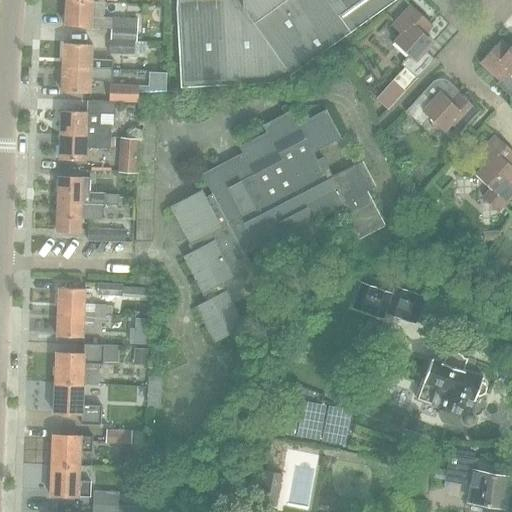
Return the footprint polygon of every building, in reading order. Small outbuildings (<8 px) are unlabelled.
[(103,16),(103,1),(75,0),(65,0),(64,26),(110,28),(110,39),(134,40),(136,40),(137,18),(103,16)] [(280,82),(394,0),(176,0),(175,8),(180,87),(280,82)] [(416,78),(434,59),(425,51),(433,42),(424,34),(432,25),(410,5),(391,25),(400,33),(393,41),(409,55),(401,64),(404,67),(416,78)] [(134,40),(110,39),(108,39),(108,52),(133,54),(134,40)] [(511,44),(509,48),(500,40),(480,62),(499,80),(496,83),(510,96),(511,94),(511,44)] [(62,67),(111,69),(112,59),(91,58),(91,44),(63,43),(62,67)] [(111,79),(111,69),(62,67),(61,92),(89,93),(90,79),(111,79)] [(416,78),(404,67),(394,79),(406,90),(416,78)] [(164,71),(148,71),(148,91),(164,91),(164,71)] [(394,79),(376,98),(388,109),(406,90),(394,79)] [(479,111),(456,90),(447,82),(431,100),(422,92),(405,111),(421,125),(429,117),(444,131),(451,123),(460,131),(479,111)] [(138,84),(109,83),(109,100),(137,101),(138,84)] [(111,102),(111,103),(86,102),(86,112),(60,111),(59,135),(85,136),(107,137),(107,136),(111,136),(111,124),(100,124),(100,112),(114,113),(114,102),(111,102)] [(385,217),(350,160),(329,173),(313,147),(339,131),(322,103),(292,121),(286,112),(234,144),(237,148),(200,171),(232,223),(239,219),(258,250),(336,202),(356,235),(385,217)] [(397,125),(387,134),(396,143),(405,134),(397,125)] [(107,137),(85,136),(59,135),(58,160),(84,161),(85,146),(107,146),(107,137)] [(498,211),(511,195),(511,183),(509,181),(511,177),(511,166),(509,164),(511,160),(511,150),(495,135),(476,155),(485,164),(475,174),(490,188),(482,197),(498,211)] [(120,137),(118,171),(135,172),(137,138),(120,137)] [(89,178),(82,178),(58,177),(57,204),(102,206),(103,205),(103,204),(116,205),(116,196),(104,195),(104,194),(89,193),(89,178)] [(181,249),(198,288),(244,269),(208,183),(169,199),(189,246),(181,249)] [(102,219),(102,206),(57,204),(56,231),(80,232),(81,218),(102,219)] [(88,240),(112,241),(125,242),(125,241),(133,241),(133,231),(125,230),(125,229),(88,227),(88,240)] [(498,230),(485,230),(485,238),(492,238),(498,230)] [(458,250),(449,250),(449,261),(458,261),(458,250)] [(362,281),(352,307),(381,318),(384,311),(417,324),(418,321),(441,330),(450,307),(394,285),(391,293),(362,281)] [(97,295),(149,298),(150,287),(123,286),(123,284),(97,282),(97,295)] [(209,336),(240,324),(225,286),(194,298),(209,336)] [(112,305),(105,305),(105,304),(84,303),(85,288),(59,287),(57,311),(83,313),(104,314),(104,313),(112,314),(112,305)] [(104,314),(83,313),(57,311),(56,336),(82,337),(83,322),(104,323),(104,314)] [(100,326),(100,339),(120,341),(121,327),(100,326)] [(131,327),(130,343),(146,344),(146,327),(134,327),(131,327)] [(118,345),(103,344),(84,343),(83,354),(56,352),(54,382),(83,383),(83,384),(98,384),(99,363),(118,364),(118,345)] [(485,392),(487,387),(483,380),(482,380),(483,376),(470,371),(474,360),(463,356),(458,352),(451,351),(440,347),(439,352),(434,350),(424,378),(423,378),(416,398),(441,407),(438,414),(442,420),(456,425),(462,422),(469,424),(474,422),(476,416),(473,411),(471,410),(476,395),(478,396),(485,392)] [(146,365),(147,348),(133,348),(133,365),(146,365)] [(83,384),(83,383),(54,382),(53,413),(81,414),(80,424),(100,425),(100,417),(109,418),(110,405),(101,405),(82,404),(83,384)] [(105,442),(131,444),(132,430),(106,429),(105,442)] [(51,464),(79,465),(80,450),(91,451),(91,436),(52,435),(51,464)] [(508,475),(474,470),(476,458),(449,453),(446,469),(445,479),(471,484),(468,501),(489,504),(487,511),(504,511),(508,490),(506,490),(508,475)] [(78,481),(79,465),(51,464),(49,494),(89,496),(90,481),(78,481)] [(433,468),(432,478),(445,479),(446,469),(433,468)] [(275,505),(281,473),(265,471),(263,479),(251,477),(247,497),(260,499),(259,503),(275,505)] [(92,504),(118,505),(118,490),(93,489),(92,504)]
